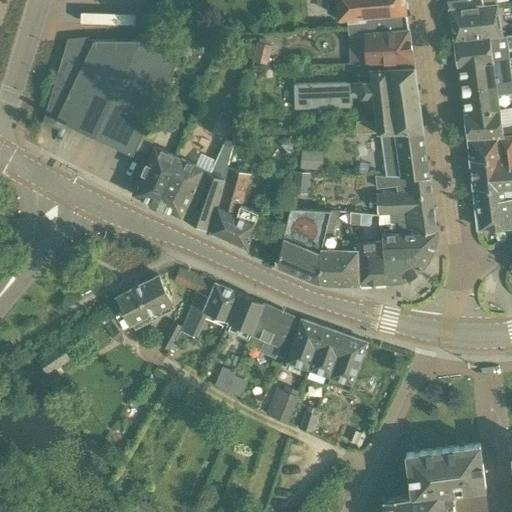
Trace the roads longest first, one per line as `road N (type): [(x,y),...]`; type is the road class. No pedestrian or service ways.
road 1 (tertiary): [(433,333),(297,293),(66,190)]
road 2 (residential): [(159,360),(261,420),(370,469),(433,333)]
road 3 (residential): [(463,275),(422,0)]
road 4 (residential): [(0,126),(39,0)]
road 5 (secondary): [(0,294),(66,190)]
